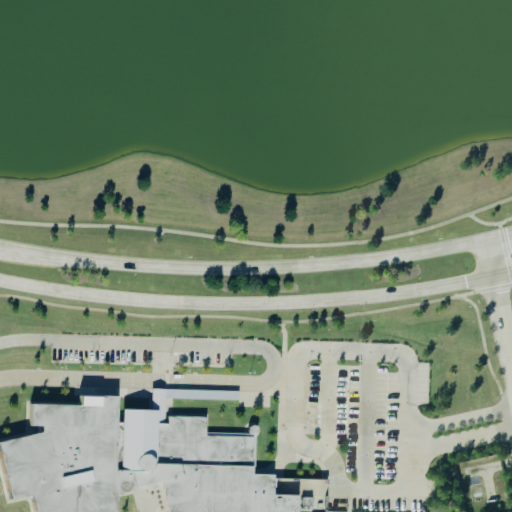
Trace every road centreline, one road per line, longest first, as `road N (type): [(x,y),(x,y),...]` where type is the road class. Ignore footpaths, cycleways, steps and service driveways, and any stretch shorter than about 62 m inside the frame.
road 1 (secondary): [(0,281),(108,301),(241,307),(420,293),(511,275)]
road 2 (secondary): [(486,242),(240,272),(109,266),(0,248)]
road 3 (tertiary): [(486,242),(511,365)]
